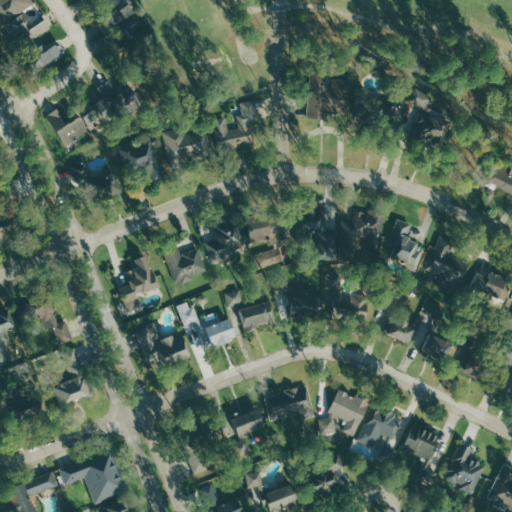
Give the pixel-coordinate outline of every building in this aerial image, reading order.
[(0,26),(15,50),(48,30),(41,18),(31,25),(22,11),(31,5),(27,0),(0,0),(0,15),(5,23),(0,26)] [(100,0),(83,0),(89,8),(100,0)] [(103,36),(131,14),(120,0),(106,0),(96,8),(102,15),(92,22),(103,36)] [(123,54),(147,43),(135,19),(112,31),(123,54)] [(63,54),(53,40),(32,55),(34,59),(26,65),(34,76),(63,54)] [(305,120),(325,120),(326,72),(306,72),(305,120)] [(116,92),(106,81),(96,90),(120,117),(138,101),(124,85),(116,92)] [(405,85),(395,82),(392,93),(402,96),(405,85)] [(429,98),(414,88),(406,100),(424,111),(407,137),(431,152),(448,124),(423,108),(429,98)] [(86,132),(111,119),(102,104),(90,111),(83,98),(70,104),(77,118),(56,130),(65,147),(87,134),(86,132)] [(250,148),(247,123),(257,122),(254,101),(235,104),(239,130),(226,132),(224,119),(212,121),(217,153),(250,148)] [(210,156),(205,130),(163,139),(169,165),(210,156)] [(165,177),(149,137),(118,150),(127,174),(145,166),(151,182),(165,177)] [(511,195),(511,159),(495,155),(485,187),(511,195)] [(119,193),(111,173),(86,182),(93,202),(119,193)] [(0,240),(21,234),(10,202),(17,200),(11,182),(0,185),(0,240)] [(323,209),(295,210),(295,234),(314,234),(314,251),(330,250),(330,230),(323,230),(323,209)] [(281,212),(244,218),(248,245),(285,239),(281,212)] [(380,213),(351,213),(351,241),(380,241),(380,213)] [(233,220),(210,228),(214,239),(203,243),(211,263),(245,251),(233,220)] [(413,271),(423,248),(404,240),(410,226),(397,221),(381,258),(413,271)] [(448,256),(453,243),(437,237),(424,271),(443,278),(440,287),(449,290),(451,285),(460,289),(469,264),(448,256)] [(161,248),(172,283),(205,273),(197,249),(178,255),(175,243),(161,248)] [(255,255),(260,269),(284,261),(279,247),(255,255)] [(154,289),(146,256),(128,260),(134,281),(117,285),(124,312),(138,308),(134,294),(154,289)] [(468,290),(503,301),(510,281),(474,270),(468,290)] [(290,292),(288,278),(273,280),(274,293),(290,292)] [(242,304),(240,290),(226,292),(228,306),(242,304)] [(392,310),(396,295),(384,292),(380,307),(392,310)] [(69,341),(51,293),(13,307),(20,324),(43,316),(54,346),(69,341)] [(363,294),(346,296),(349,323),(365,321),(363,294)] [(290,297),(290,318),(316,318),(316,297),(290,297)] [(175,307),(183,326),(196,321),(188,302),(175,307)] [(241,330),(272,325),(268,303),(238,308),(241,330)] [(0,313),(0,364),(11,361),(1,332),(12,328),(7,311),(0,313)] [(412,327),(389,315),(380,332),(404,344),(412,327)] [(206,349),(233,340),(226,319),(199,328),(206,349)] [(145,369),(185,357),(178,333),(159,338),(155,327),(135,333),(145,369)] [(484,383),(491,364),(469,355),(478,334),(469,330),(453,371),(484,383)] [(419,351),(436,358),(444,341),(427,333),(419,351)] [(74,348),(59,353),(69,381),(52,386),(59,406),(90,395),(74,348)] [(495,390),(511,397),(511,363),(508,362),(495,390)] [(264,397),(271,421),(311,410),(304,386),(264,397)] [(352,438),(367,402),(337,389),(321,426),(330,430),(335,418),(343,422),(339,432),(352,438)] [(4,402),(12,424),(45,413),(37,391),(4,402)] [(378,437),(390,441),(400,415),(370,404),(356,442),(373,448),(378,437)] [(229,420),(236,437),(261,427),(254,410),(229,420)] [(212,460),(201,425),(177,433),(188,468),(212,460)] [(427,462),(438,439),(412,425),(400,448),(427,462)] [(471,494),(482,466),(466,459),(470,449),(458,444),(442,482),(471,494)] [(57,468),(63,485),(84,479),(92,504),(125,494),(112,451),(57,468)] [(332,472),(341,469),(337,454),(318,460),(322,473),(303,480),(309,499),(338,490),(332,472)] [(511,469),(501,465),(485,500),(511,511),(511,509),(511,469)] [(432,472),(422,467),(417,477),(427,482),(432,472)] [(288,485),(265,494),(257,473),(244,477),(250,494),(259,491),(266,511),(276,511),(296,505),(288,485)] [(33,511),(29,497),(55,488),(50,474),(2,490),(9,511),(33,511)] [(200,487),(205,508),(223,504),(218,483),(200,487)] [(206,511),(239,511),(233,499),(206,511)] [(125,511),(123,503),(101,510),(101,511),(125,511)]
